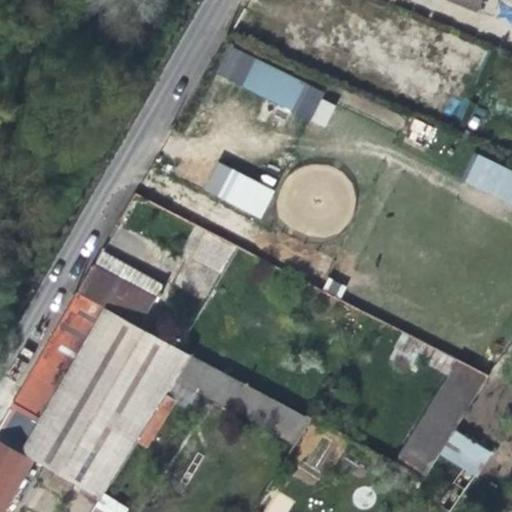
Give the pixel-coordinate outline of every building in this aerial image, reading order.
[(486,0),(435,0),(480,17),(486,0)] [(327,96),(237,57),(224,87),(314,126),(327,96)] [(434,129),(411,119),(402,140),(411,144),(424,150),(434,129)] [(511,166),(478,150),(463,181),(481,190),(511,203),(511,166)] [(278,188),(216,158),(202,187),(261,218),(278,188)] [(203,229),(190,256),(220,272),(234,245),(203,229)] [(84,277),(76,292),(100,304),(141,326),(155,302),(90,267),(84,277)] [(18,448),(100,304),(76,292),(37,359),(0,421),(0,440),(6,443),(17,450),(18,448)] [(18,448),(100,495),(102,492),(132,445),(134,441),(164,394),(190,352),(141,326),(100,304),(18,448)] [(460,361),(403,332),(396,345),(453,375),(460,361)] [(210,396),(295,443),(311,417),(190,352),(164,394),(177,402),(199,415),(210,396)] [(429,475),(486,374),(460,361),(399,460),(429,475)] [(147,449),(177,402),(164,394),(134,441),(147,449)] [(453,430),(437,452),(463,469),(438,506),(447,511),(448,511),(490,453),(453,430)] [(0,511),(3,511),(34,460),(17,450),(6,443),(0,440),(0,511)] [(121,511),(125,506),(102,492),(100,495),(89,511),(121,511)]
